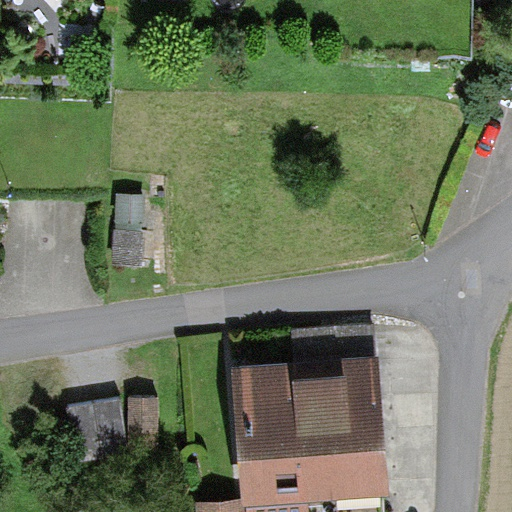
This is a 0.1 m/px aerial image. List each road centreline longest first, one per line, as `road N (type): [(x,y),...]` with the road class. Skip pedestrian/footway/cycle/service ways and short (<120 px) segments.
road 1 (residential): [(0,346),(466,268)]
road 2 (residential): [(450,511),(466,268)]
